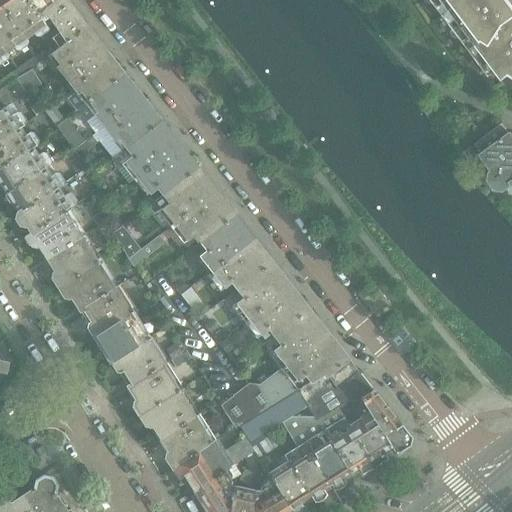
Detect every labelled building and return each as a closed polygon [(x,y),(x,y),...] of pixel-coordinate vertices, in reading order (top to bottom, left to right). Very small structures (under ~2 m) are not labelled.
[(0,0),(0,6),(22,37),(32,31),(34,33),(38,34),(46,28),(37,15),(25,0),(0,0)] [(25,0),(37,15),(46,28),(52,24),(58,31),(52,35),(60,46),(84,26),(83,25),(83,23),(64,0),(25,0)] [(511,0),(434,0),(434,1),(434,2),(454,29),(455,29),(457,29),(458,29),(459,30),(460,31),(465,26),(469,31),(467,33),(502,81),(509,75),(511,77),(511,0)] [(0,48),(2,51),(10,45),(12,48),(16,49),(23,44),(24,40),(22,37),(0,6),(0,48)] [(60,46),(49,53),(58,65),(54,68),(64,80),(101,51),(91,39),(92,35),(88,29),(86,29),(84,26),(60,46)] [(42,49),(33,56),(37,61),(47,55),(42,49)] [(101,51),(64,80),(75,93),(70,96),(78,107),(86,100),(121,73),(120,72),(120,70),(116,64),(111,65),(101,51)] [(33,55),(14,68),(18,75),(37,61),(33,56),(33,55)] [(14,68),(0,78),(0,87),(18,75),(14,68)] [(121,73),(86,100),(78,107),(75,109),(84,121),(91,115),(101,127),(138,99),(128,86),(129,82),(125,76),(123,76),(121,73)] [(21,74),(15,78),(25,94),(33,89),(24,75),(22,76),(21,74)] [(0,107),(4,105),(5,106),(25,94),(15,78),(0,87),(0,107)] [(138,99),(101,127),(111,139),(114,137),(123,148),(158,121),(157,119),(157,117),(153,112),(148,112),(138,99)] [(37,102),(28,109),(34,117),(43,111),(37,102)] [(4,105),(0,107),(0,136),(17,126),(21,123),(23,119),(18,112),(15,111),(10,114),(5,106),(4,105)] [(83,142),(66,117),(54,126),(65,139),(73,150),(83,142)] [(158,121),(123,148),(110,159),(116,166),(122,161),(135,177),(175,145),(165,133),(166,129),(161,122),(159,122),(158,121)] [(509,134),(502,124),(479,140),(480,141),(475,144),(482,153),(479,155),(490,172),(488,173),(486,182),(492,191),(502,191),(505,189),(510,195),(511,192),(511,134),(511,133),(509,134)] [(0,165),(31,146),(34,144),(35,140),(31,133),(28,132),(24,135),(17,126),(0,136),(0,165)] [(83,142),(73,150),(79,157),(97,143),(91,136),(83,142)] [(175,145),(135,177),(147,193),(154,187),(160,195),(195,168),(194,166),(194,164),(190,159),(185,159),(175,145)] [(0,185),(4,192),(43,167),(47,164),(48,160),(44,153),(40,153),(36,155),(31,146),(0,165),(0,185)] [(80,161),(71,167),(76,175),(85,168),(80,161)] [(11,204),(16,212),(55,187),(60,184),(60,180),(57,174),(52,173),(49,175),(43,167),(4,192),(4,193),(3,197),(7,203),(11,204)] [(195,168),(160,195),(167,204),(160,210),(173,225),(212,193),(202,180),(203,176),(199,170),(197,170),(195,168)] [(97,181),(90,186),(94,192),(95,191),(99,189),(102,187),(97,181)] [(24,224),(29,231),(63,209),(72,204),(73,200),(70,195),(66,194),(61,197),(55,187),(16,212),(17,213),(13,216),(20,227),(24,224)] [(99,189),(89,196),(96,206),(106,199),(99,189)] [(212,193),(173,225),(186,241),(192,236),(198,243),(233,215),(231,213),(231,211),(227,206),(222,206),(212,193)] [(37,245),(46,258),(80,236),(63,209),(29,231),(29,232),(24,236),(30,245),(34,246),(37,245)] [(98,212),(91,217),(97,226),(104,222),(98,212)] [(233,215),(198,243),(204,251),(198,257),(210,271),(249,240),(239,227),(240,223),(236,217),(234,217),(233,215)] [(114,217),(106,223),(113,233),(121,226),(114,217)] [(119,245),(130,237),(121,226),(113,233),(112,234),(119,245)] [(46,258),(43,260),(43,261),(46,259),(55,272),(52,274),(51,278),(57,288),(97,263),(80,236),(46,258)] [(158,236),(140,250),(127,259),(133,266),(143,258),(144,259),(164,243),(158,236)] [(140,250),(130,237),(119,245),(127,259),(140,250)] [(249,240),(210,271),(222,287),(229,281),(235,289),(269,262),(268,260),(268,259),(264,253),(260,253),(252,244),(249,240)] [(269,262),(235,289),(242,297),(234,303),(247,319),(286,287),(276,274),(277,270),(273,265),(272,265),(269,262)] [(97,263),(57,288),(63,297),(70,296),(78,309),(75,311),(76,312),(81,309),(113,288),(97,263)] [(137,274),(133,268),(123,274),(127,280),(137,274)] [(180,279),(172,285),(180,295),(187,289),(180,279)] [(113,288),(81,309),(90,322),(87,324),(86,328),(92,338),(129,314),(132,312),(116,287),(113,288)] [(187,289),(180,295),(186,303),(195,295),(189,287),(187,289)] [(286,287),(247,319),(259,335),(266,329),(272,338),(307,310),(305,307),(305,306),(301,300),(297,300),(289,291),(286,287)] [(385,304),(372,289),(366,294),(363,296),(362,297),(375,312),(385,304)] [(307,310),(272,338),(278,345),(272,350),(284,366),(323,334),(313,322),(315,317),(310,312),(309,312),(307,310)] [(129,314),(92,338),(101,351),(107,361),(144,338),(129,314)] [(210,320),(204,325),(212,336),(218,330),(210,320)] [(231,399),(221,408),(234,429),(239,426),(296,390),(321,374),(323,377),(327,374),(347,359),(337,345),(334,347),(323,334),(284,366),(259,386),(249,385),(234,396),(233,396),(230,398),(231,399)] [(144,338),(107,361),(114,373),(118,374),(126,387),(161,364),(163,363),(146,337),(144,338)] [(227,337),(218,344),(226,354),(235,347),(227,337)] [(175,344),(164,350),(170,360),(181,353),(175,344)] [(175,367),(190,358),(185,351),(181,353),(170,360),(175,367)] [(327,374),(323,377),(333,390),(337,387),(357,371),(347,359),(327,374)] [(126,387),(124,389),(133,403),(132,407),(138,416),(177,391),(161,364),(126,387)] [(321,374),(296,390),(306,407),(313,419),(314,420),(335,406),(343,402),(349,398),(356,400),(360,398),(372,391),(357,371),(337,387),(333,390),(323,377),(321,374)] [(249,442),(306,407),(296,390),(239,426),(249,442)] [(177,391),(138,416),(144,426),(148,427),(157,440),(194,417),(177,391)] [(372,391),(360,398),(368,411),(394,453),(407,445),(409,437),(372,391)] [(343,402),(335,406),(343,419),(351,414),(343,402)] [(335,406),(314,420),(352,477),(359,473),(360,474),(372,467),(350,429),(343,419),(335,406)] [(362,421),(350,429),(372,467),(386,459),(384,455),(391,450),(393,454),(394,453),(368,411),(359,416),(362,421)] [(194,417),(157,440),(166,454),(165,458),(171,469),(210,444),(194,417)] [(292,417),(286,420),(306,450),(331,487),(332,490),(337,489),(342,486),(344,482),(343,480),(349,476),(351,478),(352,477),(314,420),(313,419),(292,417)] [(331,487),(306,450),(286,420),(281,423),(296,447),(283,455),(287,462),(311,499),(313,502),(317,501),(322,498),(325,494),(323,492),(331,487)] [(267,432),(248,444),(253,452),(258,459),(277,447),(267,432)] [(210,444),(171,469),(178,479),(183,475),(192,490),(222,471),(227,468),(253,452),(248,444),(245,438),(219,454),(212,443),(210,444)] [(311,499),(287,462),(267,474),(271,480),(291,511),(300,511),(302,510),(305,506),(304,504),(311,499)] [(244,470),(237,482),(247,487),(253,474),(244,470)] [(227,511),(233,487),(228,486),(229,482),(222,471),(192,490),(205,511),(227,511)] [(26,493),(23,495),(33,511),(71,511),(69,509),(64,511),(63,511),(52,493),(54,485),(49,478),(41,476),(34,481),(32,489),(26,493)] [(254,492),(249,511),(288,511),(291,511),(271,480),(261,487),(259,493),(254,492)] [(227,511),(249,511),(254,492),(233,487),(227,511)] [(1,502),(0,502),(0,511),(33,511),(23,495),(8,505),(6,502),(1,502)]
